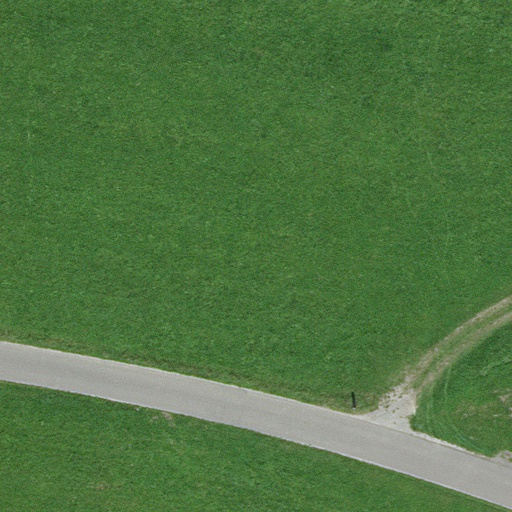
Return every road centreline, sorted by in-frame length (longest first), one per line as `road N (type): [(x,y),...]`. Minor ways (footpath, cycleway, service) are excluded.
road 1 (unclassified): [(0,366),(137,386),(511,480)]
road 2 (track): [(364,443),(511,321)]
